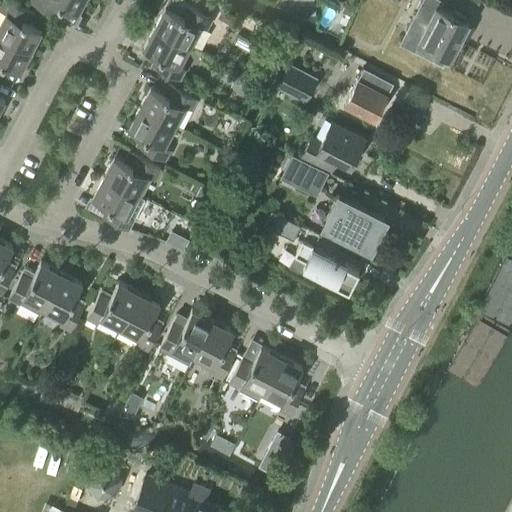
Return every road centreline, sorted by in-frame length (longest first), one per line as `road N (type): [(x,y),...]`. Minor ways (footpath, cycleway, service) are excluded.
road 1 (residential): [(388,368),(227,288),(52,216)]
road 2 (residential): [(388,368),(511,147)]
road 3 (residential): [(52,216),(123,75),(99,57)]
road 4 (residential): [(0,171),(66,46),(99,57)]
road 5 (residential): [(319,511),(388,368)]
